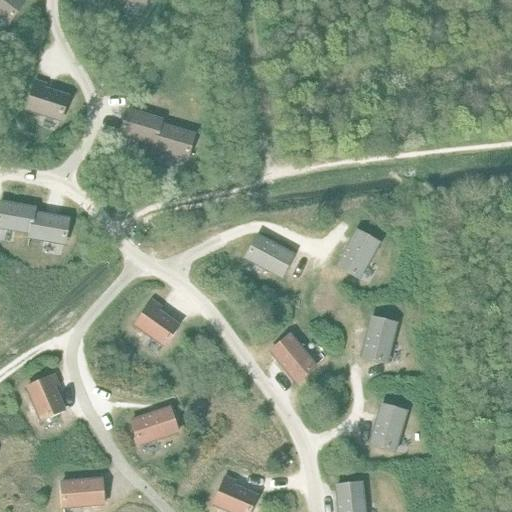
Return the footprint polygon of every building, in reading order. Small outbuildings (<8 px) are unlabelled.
[(0,0),(0,17),(8,24),(24,3),(19,0),(0,0)] [(35,83),(25,111),(59,122),(67,98),(44,90),(45,86),(35,83)] [(128,112),(120,137),(154,147),(160,127),(161,122),(128,112)] [(154,147),(153,151),(187,162),(194,137),(160,127),(154,147)] [(0,203),(0,230),(30,235),(34,215),(34,210),(0,203)] [(30,235),(29,240),(64,246),(68,221),(34,215),(30,235)] [(356,232),(337,267),(359,279),(379,244),(356,232)] [(257,237),(245,260),(280,279),(292,256),(257,237)] [(152,302),(134,327),(163,347),(178,326),(158,312),(161,309),(152,302)] [(370,319),(361,358),(386,364),(395,325),(370,319)] [(289,336),(269,353),(295,383),(315,367),(289,336)] [(53,376),(25,388),(40,421),(63,411),(53,388),(58,387),(53,376)] [(381,406),(370,444),(394,451),(405,413),(381,406)] [(169,409),(130,421),(138,446),(176,433),(169,409)] [(225,478),(212,505),(227,511),(247,511),(255,496),(233,486),(235,482),(225,478)] [(100,480),(60,483),(62,509),(102,506),(100,480)] [(363,511),(361,484),(335,487),(338,511),(363,511)]
